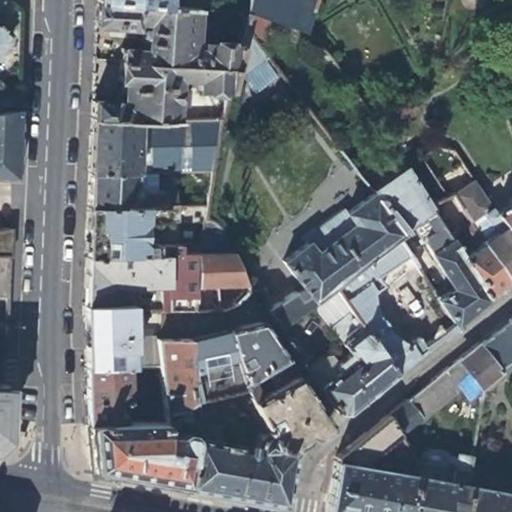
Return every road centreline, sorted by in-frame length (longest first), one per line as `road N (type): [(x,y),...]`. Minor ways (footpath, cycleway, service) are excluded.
road 1 (residential): [(44,376),(58,0)]
road 2 (residential): [(342,436),(511,297)]
road 3 (residential): [(237,314),(255,310),(342,436)]
road 4 (residential): [(200,511),(50,484)]
